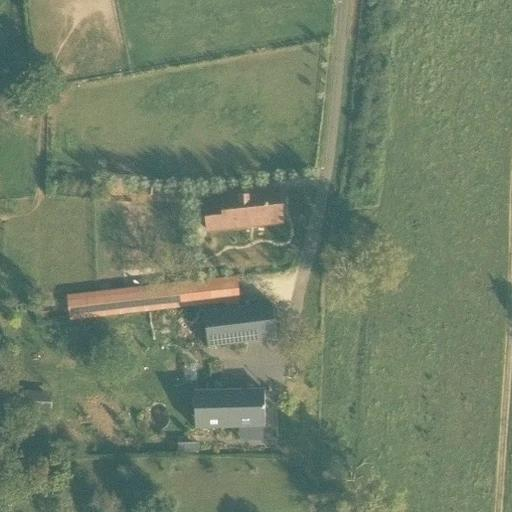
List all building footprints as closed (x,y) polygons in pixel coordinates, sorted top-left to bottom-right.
[(243,193),(247,227),(283,223),(280,191),(252,194),(252,192),(243,193)] [(208,231),(247,227),(243,193),(235,194),(235,196),(222,198),(222,204),(205,205),(208,231)] [(244,278),(70,291),(72,316),(245,304),(244,278)] [(209,349),(280,340),(275,305),(205,314),(209,349)] [(240,441),(260,441),(260,428),(266,428),(265,392),(195,394),(196,430),(240,429),(240,441)]
